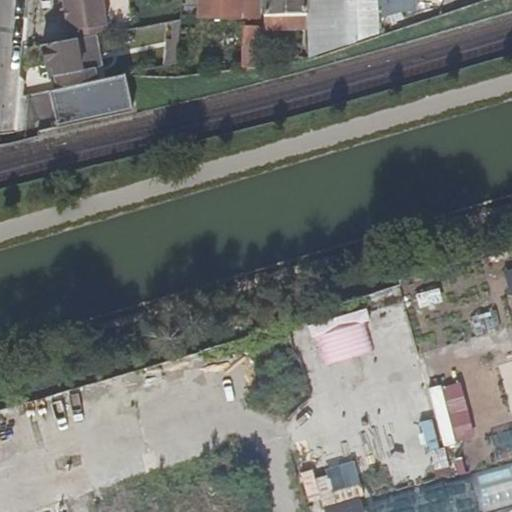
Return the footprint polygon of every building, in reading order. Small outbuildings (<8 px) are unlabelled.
[(107,26),(103,0),(63,0),(66,17),(62,18),(64,33),(68,32),(107,26)] [(198,0),(199,20),(242,21),(242,20),(241,0),(198,0)] [(257,0),(241,0),(242,20),(257,20),(257,0)] [(262,0),(263,14),(280,13),(288,13),(306,13),(305,0),(262,0)] [(373,0),(305,0),(306,13),(307,32),(308,58),(375,36),(374,9),(373,0)] [(402,1),(402,0),(373,0),(374,9),(402,1)] [(438,7),(437,0),(408,0),(405,1),(409,11),(438,7)] [(402,1),(374,9),(375,36),(439,15),(442,8),(438,8),(438,7),(409,11),(405,1),(402,1)] [(280,13),(263,14),(263,33),(307,32),(306,13),(288,13),(288,20),(281,20),(280,13)] [(169,23),(164,67),(176,64),(180,21),(169,23)] [(108,33),(107,26),(68,32),(69,38),(108,33)] [(242,28),(241,67),(256,65),(257,28),(242,28)] [(43,47),(47,67),(52,66),(54,77),(57,90),(59,90),(95,82),(93,70),(80,72),(74,41),(43,47)] [(95,82),(59,90),(57,90),(48,92),(57,129),(134,112),(126,75),(95,82)] [(511,361),(500,364),(509,411),(511,410),(511,361)]
